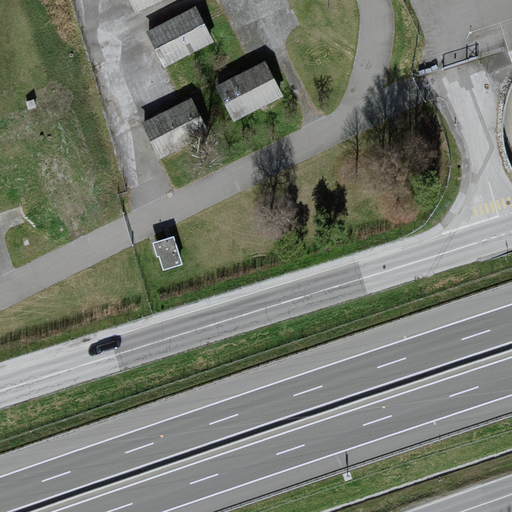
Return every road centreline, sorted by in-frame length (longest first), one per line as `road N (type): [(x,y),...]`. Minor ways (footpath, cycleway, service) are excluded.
road 1 (motorway): [(511,321),(0,495)]
road 2 (unclassified): [(511,230),(0,390)]
road 3 (motorway): [(109,511),(511,376)]
